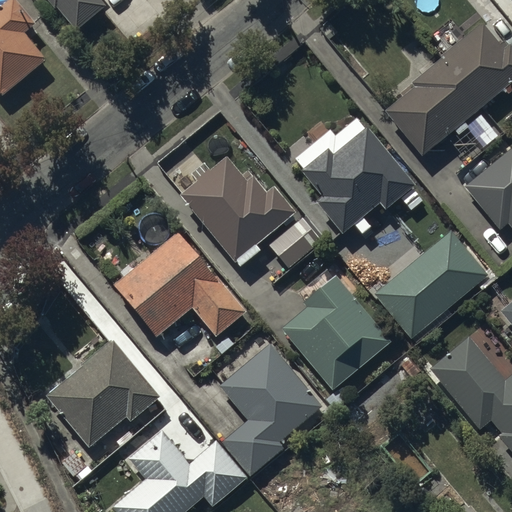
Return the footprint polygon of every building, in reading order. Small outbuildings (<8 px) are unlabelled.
[(34,22),(15,0),(4,0),(0,4),(0,95),(45,58),(23,32),(34,22)] [(48,0),(53,6),(55,4),(75,28),(104,4),(100,0),(48,0)] [(414,83),(384,108),(421,153),(452,127),(457,134),(468,125),(463,119),(502,87),(507,92),(511,88),(511,46),(509,43),(503,48),(482,22),(412,81),(414,83)] [(332,143),(300,168),(320,194),(314,199),(341,233),(380,202),(384,207),(414,183),(369,125),(337,149),(332,143)] [(511,145),(464,184),(499,228),(508,222),(511,227),(511,145)] [(224,155),(178,191),(233,260),(234,259),(238,265),(259,248),(255,243),(295,211),(273,184),(264,191),(247,169),(240,174),(224,155)] [(321,241),(301,216),(269,243),(289,268),(321,241)] [(214,274),(179,229),(113,281),(156,336),(193,307),(214,334),(246,310),(217,272),(214,274)] [(410,337),(486,273),(450,229),(373,293),(410,337)] [(389,339),(333,274),(303,299),(307,304),(280,327),(331,389),(389,339)] [(511,299),(500,309),(511,324),(511,299)] [(469,336),(430,368),(479,429),(492,419),(501,430),(498,432),(511,449),(511,372),(504,380),(469,336)] [(111,337),(46,394),(88,445),(125,414),(128,418),(158,394),(111,337)] [(320,404),(268,342),(218,385),(246,418),(220,439),(250,475),(284,446),(278,439),(320,404)] [(397,427),(378,443),(413,486),(432,470),(397,427)] [(182,511),(203,495),(212,506),(247,476),(216,439),(187,463),(182,456),(191,448),(179,433),(171,440),(162,429),(128,457),(145,478),(112,505),(117,511),(182,511)] [(266,463),(248,478),(263,496),(266,494),(279,509),(294,496),(266,463)]
